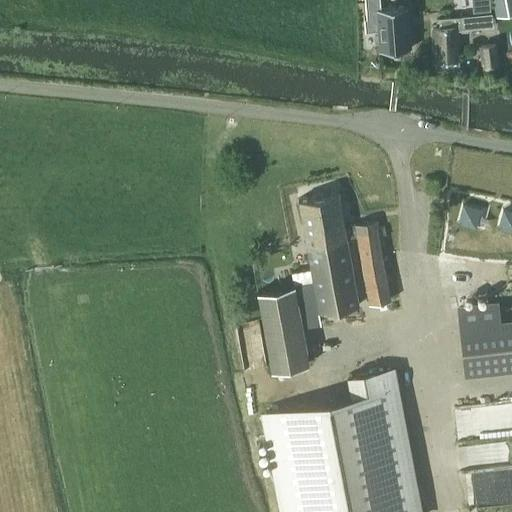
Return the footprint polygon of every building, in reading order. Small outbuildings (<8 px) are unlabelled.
[(364,0),(366,17),(363,17),(364,30),(378,29),(380,49),(409,46),(406,5),(380,7),(379,0),(364,0)] [(488,0),(472,0),(473,10),(490,9),(488,0)] [(511,0),(494,0),(497,14),(511,10),(511,0)] [(439,28),(433,28),(435,63),(438,62),(438,71),(459,69),(456,29),(492,26),(491,13),(439,18),(439,28)] [(498,66),(495,43),(477,45),(480,68),(498,66)] [(293,283),(257,290),(271,369),(307,362),(301,327),(320,323),(318,310),(358,303),(346,236),(344,224),(338,190),(297,197),(312,279),(293,283)] [(462,204),(458,221),(475,226),(480,209),(462,204)] [(511,211),(503,209),(498,226),(511,230),(511,211)] [(355,222),(344,224),(346,236),(357,234),(369,302),(390,298),(376,218),(355,222)] [(457,305),(464,371),(511,365),(511,317),(499,319),(497,301),(457,305)] [(351,395),(265,412),(284,511),(417,511),(389,367),(347,375),(351,395)]
